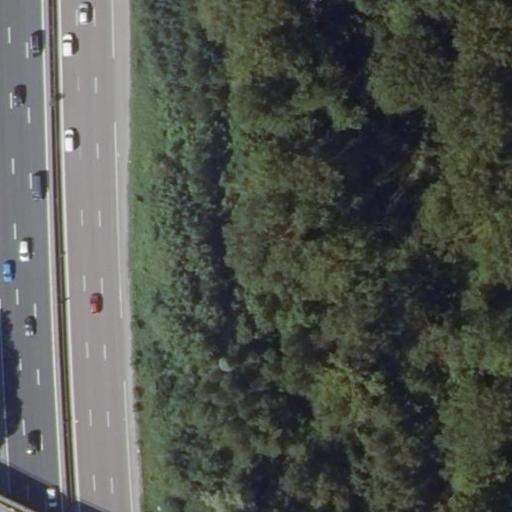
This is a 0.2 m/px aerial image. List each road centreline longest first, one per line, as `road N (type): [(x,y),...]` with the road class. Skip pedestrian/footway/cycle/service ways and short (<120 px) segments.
road 1 (motorway): [(108,511),(88,0)]
road 2 (motorway): [(19,0),(36,511)]
